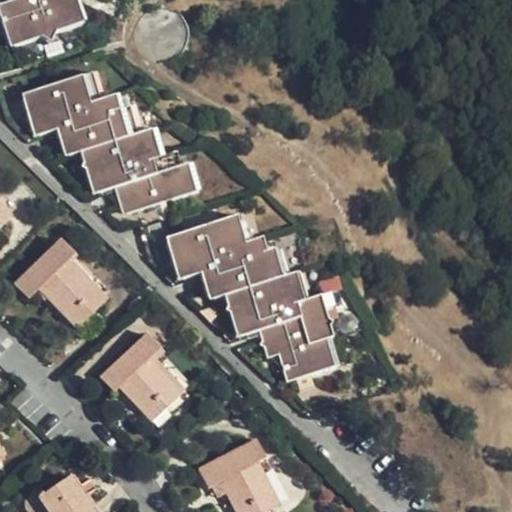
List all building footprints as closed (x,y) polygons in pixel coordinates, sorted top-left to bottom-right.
[(5,0),(0,1),(0,39),(9,46),(31,38),(34,41),(39,31),(46,34),(68,28),(60,1),(63,0),(5,0)] [(63,0),(60,1),(68,28),(79,25),(71,0),(63,0)] [(39,31),(34,41),(41,44),(46,34),(39,31)] [(87,103),(97,99),(90,75),(80,77),(87,103)] [(143,164),(135,135),(133,136),(122,139),(115,112),(112,102),(106,97),(97,99),(87,103),(80,77),(25,91),(19,102),(26,130),(33,136),(46,131),(52,151),(59,156),(71,153),(79,188),(88,193),(104,189),(110,211),(117,216),(182,199),(175,171),(172,161),(165,157),(155,160),(143,164)] [(122,139),(133,136),(126,109),(115,112),(122,139)] [(148,132),(135,135),(143,164),(155,160),(148,132)] [(175,171),(182,199),(191,197),(184,169),(175,171)] [(0,235),(8,228),(0,219),(0,235)] [(228,247),(239,244),(233,219),(221,222),(228,247)] [(325,342),(317,315),(314,316),(309,303),(296,306),(284,310),(275,279),(263,283),(256,255),(253,241),(239,244),(228,247),(221,222),(164,238),(158,250),(164,275),(174,278),(187,275),(193,298),(200,301),(212,298),(222,332),(229,336),(244,332),(254,362),(266,359),(273,388),(316,375),(307,347),(321,343),(325,342)] [(102,311),(64,272),(74,263),(59,248),(12,294),(27,310),(38,299),(75,338),(102,311)] [(263,283),(275,279),(268,253),(256,255),(263,283)] [(284,310),(296,306),(288,277),(275,279),(284,310)] [(314,316),(317,315),(324,314),(320,300),(309,303),(314,316)] [(108,397),(116,390),(119,386),(129,395),(125,399),(150,425),(177,399),(144,363),(154,352),(142,339),(96,384),(108,397)] [(307,347),(316,375),(329,372),(321,343),(307,347)] [(119,386),(116,390),(125,399),(129,395),(119,386)] [(270,511),(276,509),(253,467),(263,461),(252,443),(196,475),(207,493),(220,485),(234,511),(270,511)] [(86,511),(67,481),(34,503),(40,511),(86,511)]
